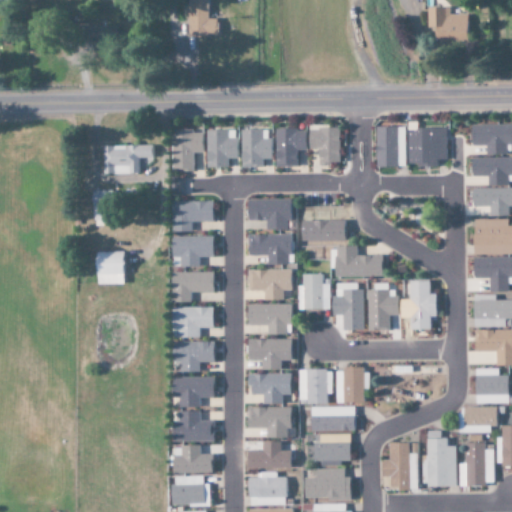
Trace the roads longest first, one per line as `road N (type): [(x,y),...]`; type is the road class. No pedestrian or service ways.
road 1 (residential): [(371,511),(376,434),(453,394),(455,270),(451,195),(378,187),(362,199),(369,222),(455,270)]
road 2 (secondary): [(511,96),(0,103)]
road 3 (residential): [(511,492),(497,501),(371,506)]
road 4 (residential): [(319,338),(358,351),(456,351)]
